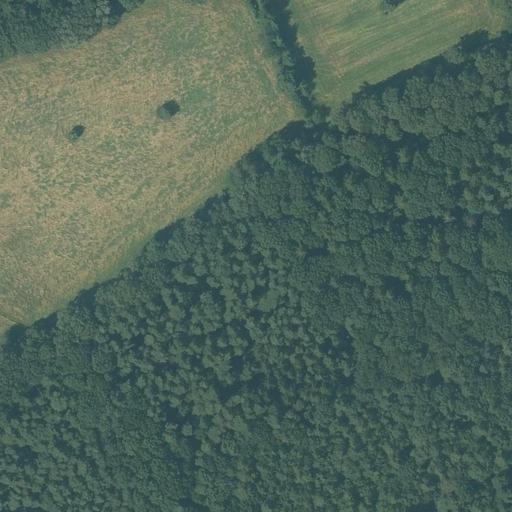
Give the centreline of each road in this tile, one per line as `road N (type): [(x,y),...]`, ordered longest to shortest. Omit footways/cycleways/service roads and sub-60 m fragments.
road 1 (track): [(0,348),(100,296),(230,184),(337,115),(511,34)]
road 2 (track): [(511,447),(376,511)]
